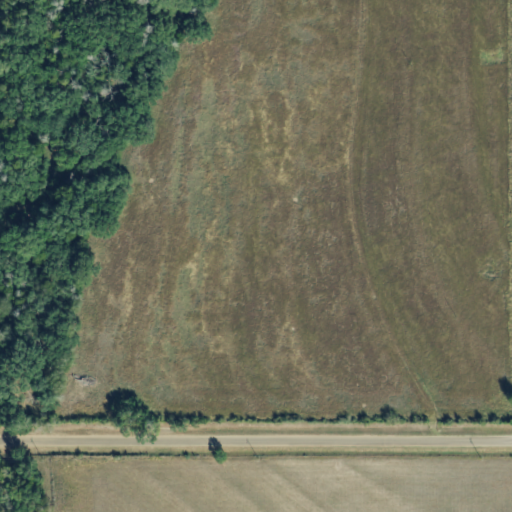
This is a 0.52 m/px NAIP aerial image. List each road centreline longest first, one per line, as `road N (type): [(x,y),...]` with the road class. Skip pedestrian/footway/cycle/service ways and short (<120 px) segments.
road 1 (residential): [(0,435),(511,434)]
road 2 (residential): [(433,435),(426,399),(365,274),(348,198),(358,0)]
